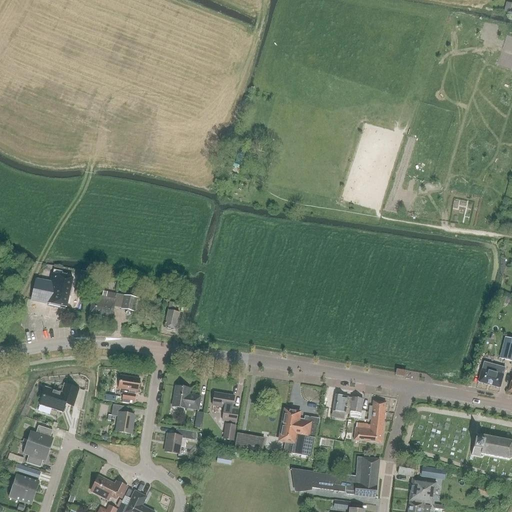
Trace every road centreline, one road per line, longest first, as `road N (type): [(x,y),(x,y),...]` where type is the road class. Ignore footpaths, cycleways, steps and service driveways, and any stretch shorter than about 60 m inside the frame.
road 1 (secondary): [(161,348),(409,386)]
road 2 (track): [(0,323),(80,194),(97,140)]
road 3 (residential): [(151,468),(135,472),(67,439),(44,511)]
road 4 (secondary): [(0,355),(63,343),(161,348)]
road 5 (track): [(511,238),(382,217)]
road 6 (residential): [(381,511),(409,386)]
road 7 (residential): [(151,468),(144,445),(161,348)]
